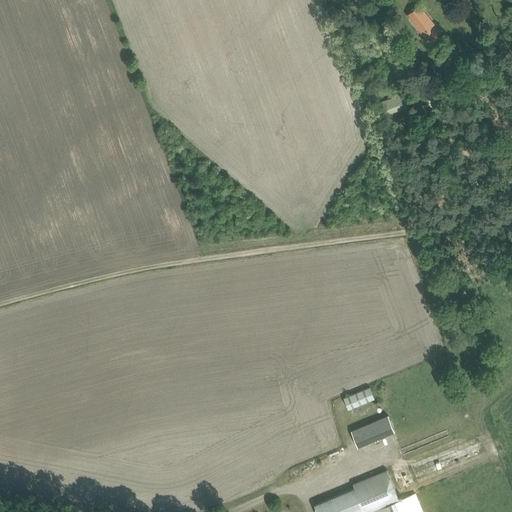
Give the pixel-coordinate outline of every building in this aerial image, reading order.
[(430,19),(426,14),(419,5),(407,14),(414,23),(421,31),(427,39),(428,38),(432,42),(438,37),(435,33),(436,32),(427,21),(430,19)] [(402,95),(396,97),(383,102),(387,113),(406,106),(402,95)] [(344,398),(349,409),(375,399),(370,387),(344,398)] [(351,431),(357,446),(394,430),(388,415),(351,431)] [(364,509),(365,511),(368,511),(369,511),(423,511),(415,493),(399,499),(391,479),(387,469),(353,484),(355,488),(315,504),(317,511),(361,511),(361,510),(364,509)]
